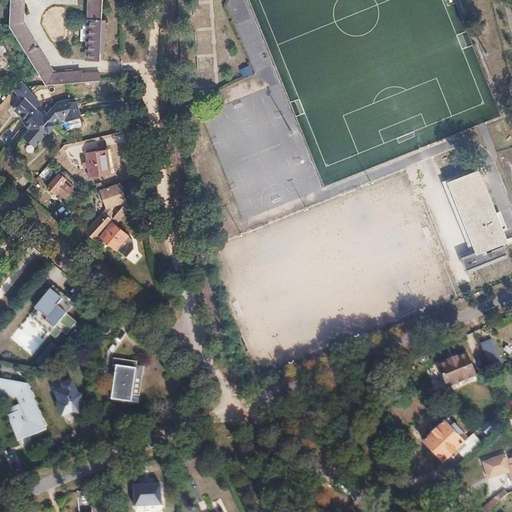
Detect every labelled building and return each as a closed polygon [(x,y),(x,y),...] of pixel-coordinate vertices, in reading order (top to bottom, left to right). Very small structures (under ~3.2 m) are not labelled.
[(12,0),(11,27),(47,87),(104,81),(103,72),(84,74),(84,72),(53,75),(23,26),(24,0),(12,0)] [(87,17),(86,36),(90,36),(89,55),(100,55),(100,47),(101,39),(104,39),(105,15),(102,15),(102,0),(91,0),(90,17),(87,17)] [(0,66),(10,55),(4,45),(0,49),(0,66)] [(102,62),(103,71),(119,70),(118,60),(102,62)] [(242,78),(252,73),(248,65),(238,69),(242,78)] [(23,83),(13,92),(23,100),(17,108),(20,110),(17,113),(28,122),(38,110),(43,104),(23,83)] [(58,103),(47,117),(56,124),(57,125),(61,121),(66,120),(67,123),(82,119),(78,103),(72,104),(68,105),(67,101),(58,103)] [(31,130),(24,139),(35,148),(48,134),(48,128),(56,124),(47,117),(38,110),(28,122),(25,125),(31,130)] [(48,128),(48,134),(49,135),(57,125),(56,124),(48,128)] [(108,151),(88,157),(94,180),(115,174),(108,151)] [(60,174),(48,188),(55,193),(57,190),(65,198),(72,190),(64,183),(66,180),(60,174)] [(476,176),(447,187),(472,249),(500,238),(476,176)] [(108,210),(87,233),(95,240),(109,223),(112,220),(114,208),(126,202),(119,185),(101,193),(108,210)] [(111,224),(99,238),(113,250),(125,261),(134,251),(132,242),(115,228),(137,203),(131,198),(112,220),(109,223),(111,224)] [(49,300),(33,320),(54,338),(60,331),(66,336),(77,323),(49,300)] [(19,325),(10,340),(33,353),(42,338),(19,325)] [(56,340),(45,353),(53,361),(65,347),(56,340)] [(489,341),(480,344),(489,367),(498,364),(489,341)] [(447,363),(437,366),(445,389),(475,378),(467,355),(457,359),(457,360),(447,364),(447,363)] [(114,359),(112,373),(115,373),(112,391),(113,391),(112,399),(126,400),(127,393),(131,394),(135,394),(138,395),(141,377),(138,376),(134,376),(136,362),(114,359)] [(73,392),(68,380),(57,384),(59,388),(50,392),(53,401),(51,403),(57,419),(68,415),(74,422),(88,410),(73,392)] [(0,394),(17,397),(22,409),(11,414),(20,436),(42,427),(26,386),(0,382),(0,394)] [(449,424),(423,447),(441,467),(467,445),(449,424)] [(503,456),(481,464),(485,476),(490,474),(492,479),(505,474),(509,476),(511,485),(511,458),(505,461),(503,456)] [(144,486),(133,487),(134,508),(162,507),(161,485),(150,486),(144,486)] [(503,493),(486,507),(489,511),(507,497),(503,493)]
